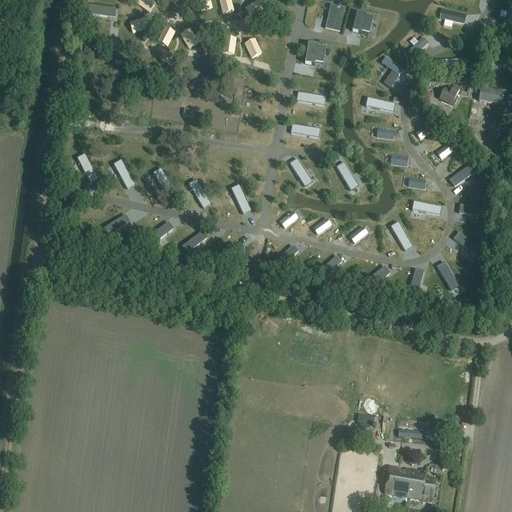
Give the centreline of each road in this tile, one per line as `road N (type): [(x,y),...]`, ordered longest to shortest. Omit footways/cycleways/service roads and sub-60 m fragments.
road 1 (track): [(34,245),(466,342),(511,330)]
road 2 (track): [(34,245),(0,497)]
road 3 (track): [(59,76),(34,245)]
